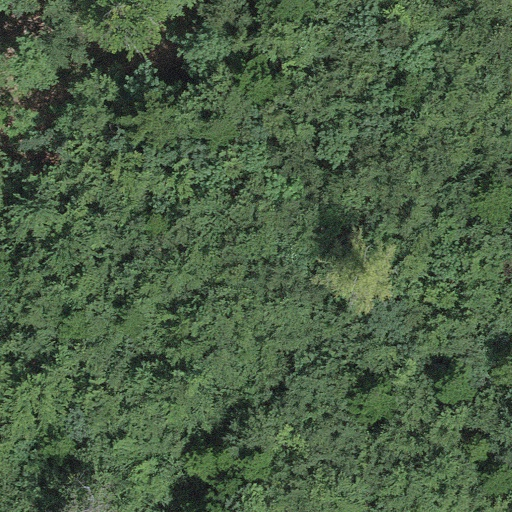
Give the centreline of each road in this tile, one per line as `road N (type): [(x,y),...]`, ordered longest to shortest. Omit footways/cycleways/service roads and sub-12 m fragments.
road 1 (track): [(131,511),(382,0)]
road 2 (track): [(242,0),(0,86)]
